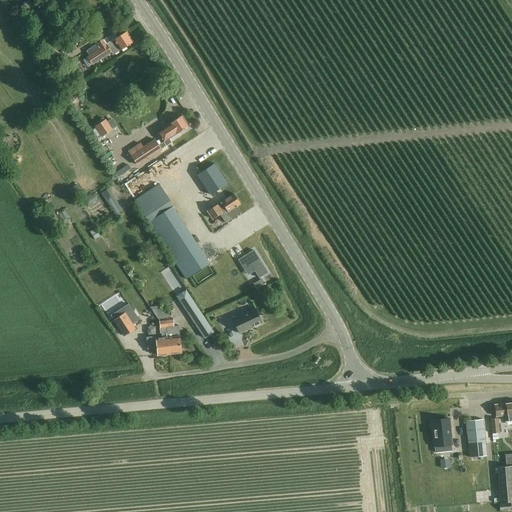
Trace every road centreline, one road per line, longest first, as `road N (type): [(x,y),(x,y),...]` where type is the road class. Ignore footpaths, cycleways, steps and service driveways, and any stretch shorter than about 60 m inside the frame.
road 1 (tertiary): [(357,385),(346,339),(134,0)]
road 2 (unclassified): [(0,419),(357,385)]
